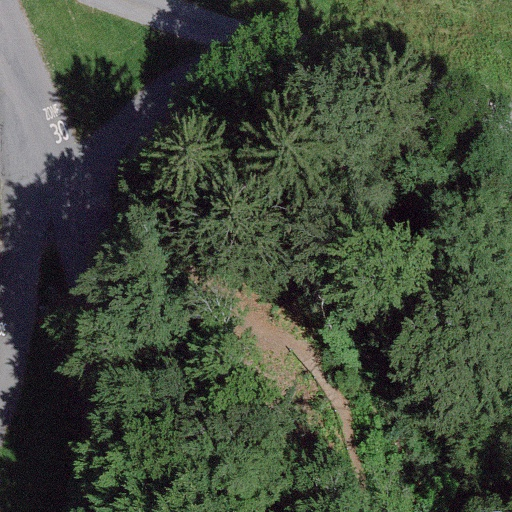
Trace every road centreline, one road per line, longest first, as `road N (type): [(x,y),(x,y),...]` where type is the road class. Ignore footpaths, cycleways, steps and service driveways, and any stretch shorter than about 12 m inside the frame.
road 1 (unclassified): [(67,197),(115,431),(118,511)]
road 2 (residential): [(67,197),(111,142),(164,97),(224,65),(303,59)]
road 3 (residential): [(33,120),(17,282),(0,348)]
road 4 (residential): [(303,59),(511,143)]
road 5 (residential): [(113,0),(303,59)]
